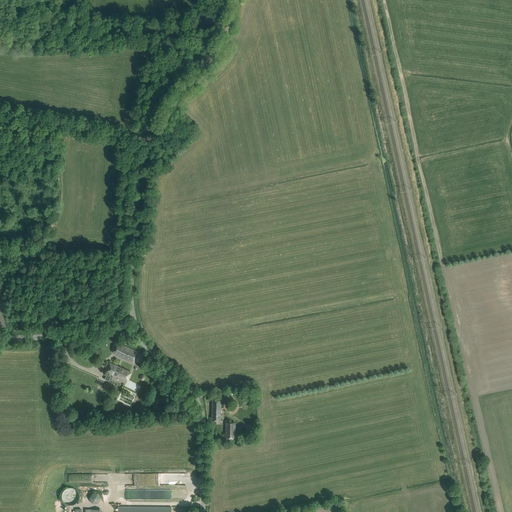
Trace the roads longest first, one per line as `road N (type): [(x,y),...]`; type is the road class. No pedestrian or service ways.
road 1 (unclassified): [(237,0),(216,52),(177,94),(138,171),(131,302)]
road 2 (unclassified): [(203,511),(196,401),(144,343)]
road 3 (track): [(0,109),(151,141)]
